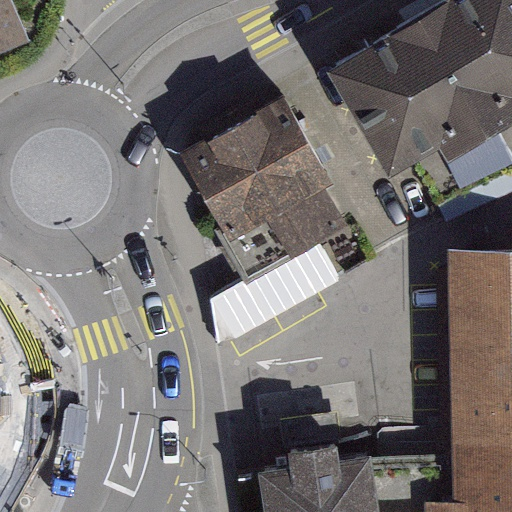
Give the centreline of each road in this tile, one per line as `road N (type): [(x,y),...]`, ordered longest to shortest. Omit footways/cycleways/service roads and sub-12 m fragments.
road 1 (tertiary): [(98,242),(130,302),(148,403),(118,511)]
road 2 (tertiary): [(124,141),(171,74),(214,47),(335,0)]
